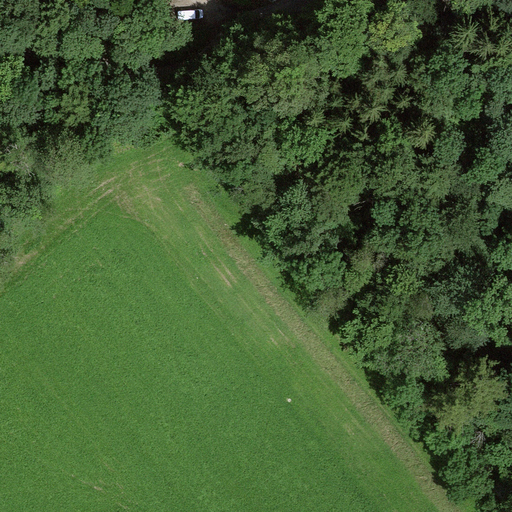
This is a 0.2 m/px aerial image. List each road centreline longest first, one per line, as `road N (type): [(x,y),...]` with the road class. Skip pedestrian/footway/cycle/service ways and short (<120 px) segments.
road 1 (track): [(307,156),(424,378),(511,496)]
road 2 (track): [(307,156),(233,132),(156,74)]
road 3 (track): [(156,74),(50,52),(0,54)]
road 4 (track): [(511,91),(386,0)]
road 5 (track): [(242,31),(307,156)]
